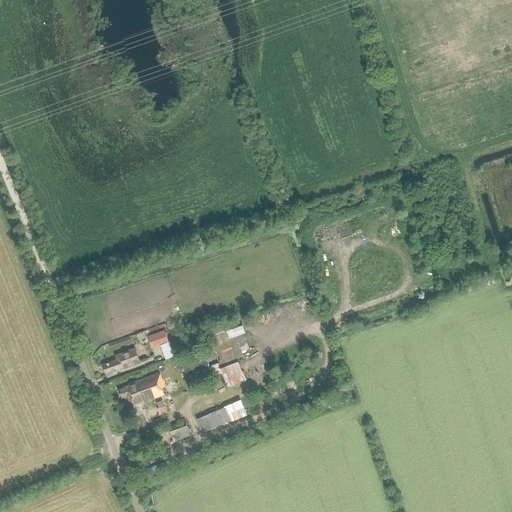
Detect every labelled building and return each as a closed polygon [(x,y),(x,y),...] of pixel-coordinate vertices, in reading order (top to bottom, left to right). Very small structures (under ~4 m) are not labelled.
[(238,319),(206,329),(219,363),(221,368),(237,362),(236,360),(251,354),(238,319)] [(151,349),(163,345),(159,333),(147,337),(151,349)] [(103,365),(106,373),(110,371),(111,374),(123,369),(123,368),(140,361),(134,348),(116,355),(117,359),(103,365)] [(205,356),(182,364),(186,375),(209,368),(205,356)] [(163,390),(165,384),(162,378),(159,371),(128,383),(129,385),(118,389),(121,397),(126,395),(128,399),(126,400),(129,406),(130,405),(134,414),(138,412),(136,405),(165,394),(163,390)] [(241,401),(197,419),(202,433),(247,415),(241,401)] [(190,435),(184,421),(167,428),(173,442),(190,435)]
